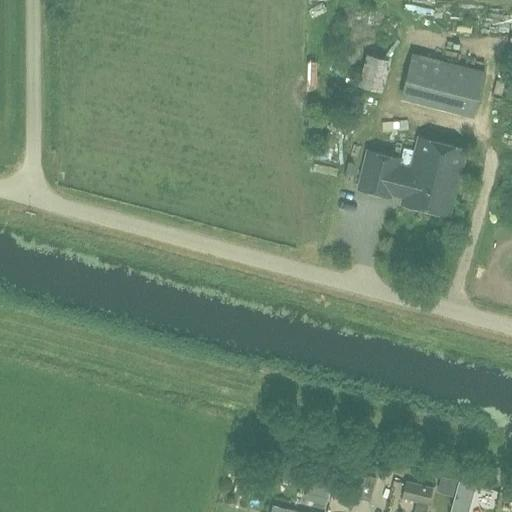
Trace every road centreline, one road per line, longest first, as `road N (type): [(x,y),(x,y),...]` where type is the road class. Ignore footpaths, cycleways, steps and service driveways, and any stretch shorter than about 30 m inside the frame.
road 1 (unclassified): [(511,325),(34,196)]
road 2 (unclassified): [(34,196),(33,0)]
